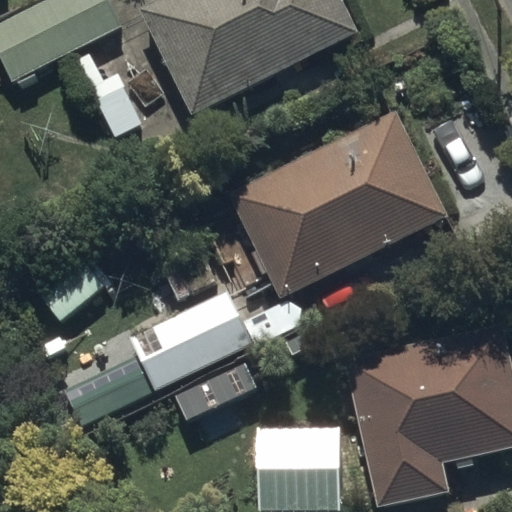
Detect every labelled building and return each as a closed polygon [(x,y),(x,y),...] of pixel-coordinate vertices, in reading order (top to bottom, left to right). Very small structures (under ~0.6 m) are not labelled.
[(128,29),(113,0),(48,0),(0,24),(0,56),(15,86),(128,29)] [(197,116),(362,33),(344,0),(172,0),(145,14),(197,116)] [(403,113),(397,116),(234,197),(286,299),(454,215),(403,113)] [(137,334),(162,390),(257,347),(232,291),(137,334)] [(511,346),(508,328),(346,361),(377,509),(456,492),(450,466),(511,453),(511,346)] [(342,511),(342,429),(258,430),(258,511),(342,511)]
